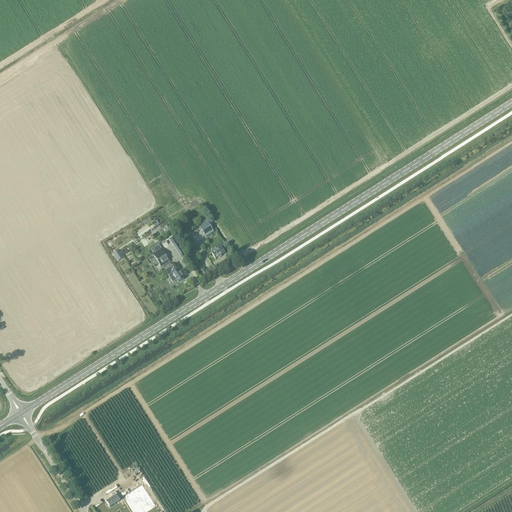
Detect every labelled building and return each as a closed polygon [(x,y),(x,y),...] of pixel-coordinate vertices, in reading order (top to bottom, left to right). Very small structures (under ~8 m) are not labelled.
[(205,237),(213,232),(207,222),(199,227),(205,237)] [(225,249),(223,246),(222,243),(215,248),(217,250),(211,253),(215,259),(224,253),(223,251),(225,249)] [(113,254),(118,261),(123,258),(118,250),(113,254)] [(160,266),(168,261),(161,251),(153,256),(160,266)] [(175,271),(169,275),(171,278),(174,276),(177,283),(183,279),(178,270),(179,269),(176,263),(171,266),(171,267),(172,266),(175,271)] [(142,485),(123,497),(132,511),(146,511),(155,506),(142,485)] [(109,507),(119,501),(116,495),(117,495),(115,492),(111,494),(112,498),(106,502),(109,507)]
